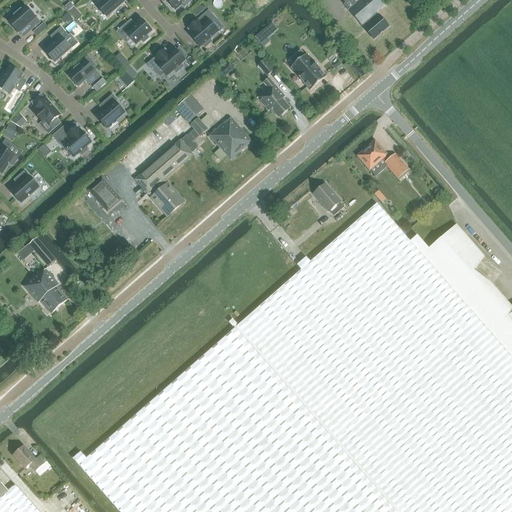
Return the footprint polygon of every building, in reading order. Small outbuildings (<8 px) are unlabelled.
[(93,0),(93,1),(107,18),(125,2),(123,0),(93,0)] [(169,0),(168,2),(176,11),(182,5),(184,7),(191,1),(190,0),(169,0)] [(360,0),(361,0),(349,10),(362,25),(363,25),(365,28),(364,28),(374,40),(389,27),(377,12),(387,4),(384,0),(360,0)] [(200,4),(193,10),(198,16),(205,9),(200,4)] [(24,37),(41,23),(26,5),(16,14),(15,15),(13,12),(6,19),(18,34),(20,32),(24,37)] [(74,7),(69,11),(74,16),(78,12),(74,7)] [(195,37),(193,39),(201,48),(203,46),(205,48),(212,42),(210,40),(219,32),(214,26),(219,22),(209,11),(189,29),(195,37)] [(68,14),(62,19),(67,25),(73,20),(68,14)] [(135,25),(131,21),(123,28),(126,34),(136,45),(142,40),(144,43),(149,38),(147,36),(153,31),(142,19),(135,25)] [(44,23),(34,32),(37,36),(48,27),(44,23)] [(273,23),(256,38),(262,46),(269,40),(266,37),(277,28),(273,23)] [(55,42),(45,51),(55,63),(73,47),(78,43),(69,34),(67,35),(61,28),(51,37),(55,42)] [(177,73),(183,67),(181,65),(186,61),(184,59),(186,57),(179,49),(177,51),(176,49),(169,55),(165,50),(148,65),(153,70),(154,69),(160,77),(165,73),(168,77),(175,71),(177,73)] [(297,63),(291,68),(291,69),(292,68),(296,73),(295,73),(305,84),(311,90),(310,90),(311,91),(317,85),(317,86),(318,85),(317,85),(320,83),(321,83),(321,82),(327,77),(326,76),(326,77),(320,70),(321,70),(312,59),(311,60),(307,55),(308,55),(307,54),(306,55),(301,50),(292,58),(297,63)] [(331,62),(335,58),(331,53),(327,57),(331,62)] [(96,67),(88,58),(68,76),(78,87),(87,80),(91,85),(100,76),(94,69),(96,67)] [(124,58),(120,63),(124,67),(129,63),(124,58)] [(264,60),(258,65),(267,76),(274,70),(264,60)] [(335,66),(338,71),(343,66),(340,62),(335,66)] [(233,69),(227,63),(218,72),(223,78),(233,69)] [(130,64),(125,68),(129,73),(134,69),(130,64)] [(15,88),(20,92),(27,81),(22,78),(23,75),(10,67),(0,81),(0,88),(10,95),(15,88)] [(128,73),(121,79),(128,87),(135,81),(128,73)] [(103,77),(93,87),(97,92),(108,83),(103,77)] [(264,93),(257,99),(268,112),(271,109),(279,118),(290,108),(280,97),(283,95),(269,79),(263,83),(268,88),(263,93),(264,93)] [(41,95),(32,103),(38,110),(34,113),(44,124),(45,122),(48,126),(49,126),(53,131),(61,124),(57,119),(61,115),(47,98),(45,100),(41,95)] [(104,111),(97,117),(107,129),(109,128),(111,130),(118,124),(116,122),(125,114),(116,103),(117,101),(112,96),(100,107),(104,111)] [(191,96),(176,109),(188,123),(196,116),(204,110),(192,96),(191,96)] [(19,115),(11,122),(21,129),(26,124),(19,115)] [(207,129),(198,119),(190,126),(193,130),(199,137),(207,129)] [(216,152),(218,153),(223,160),(227,156),(231,160),(252,142),(232,119),(225,124),(224,124),(210,136),(221,149),(216,152)] [(11,123),(6,130),(15,136),(20,129),(11,123)] [(66,125),(53,136),(59,143),(63,148),(64,147),(74,158),(80,153),(82,156),(88,150),(86,148),(92,143),(77,127),(72,131),(66,125)] [(167,153),(136,180),(148,194),(168,217),(184,202),(165,180),(193,155),(192,154),(197,149),(192,143),(199,137),(193,130),(187,136),(181,141),(167,153)] [(11,145),(6,141),(0,150),(0,172),(3,174),(10,164),(13,166),(19,158),(15,156),(15,155),(7,150),(11,145)] [(361,153),(358,157),(368,169),(369,170),(370,170),(376,177),(388,167),(384,163),(385,163),(386,162),(390,159),(387,156),(385,153),(380,148),(380,147),(375,142),(366,149),(363,152),(361,153)] [(44,144),(38,149),(41,153),(48,148),(44,144)] [(385,163),(384,163),(388,167),(397,179),(408,170),(395,155),(390,159),(386,162),(385,163)] [(29,176),(25,172),(16,180),(15,181),(16,181),(19,185),(16,188),(11,192),(16,197),(22,204),(41,187),(30,175),(29,176)] [(89,193),(107,214),(121,202),(102,181),(89,193)] [(332,192),(325,184),(314,194),(321,202),(320,203),(325,208),(325,207),(330,212),(334,217),(344,208),(340,203),(341,202),(336,197),(337,197),(333,192),(332,192)] [(424,201),(417,207),(423,214),(429,208),(424,201)] [(511,511),(511,307),(493,285),(474,271),(485,257),(457,225),(429,249),(417,236),(410,242),(377,204),(311,262),(306,257),(297,265),(302,270),(239,326),(233,319),(229,323),(235,329),(87,459),(81,452),(73,459),(119,511),(511,511)] [(37,238),(35,240),(29,245),(48,267),(56,260),(37,238)] [(38,274),(24,287),(28,291),(39,303),(41,301),(52,314),(68,300),(57,287),(59,285),(46,270),(39,275),(38,274)] [(38,458),(36,461),(24,447),(16,455),(13,456),(16,459),(19,462),(26,470),(30,466),(35,472),(43,465),(47,462),(42,456),(38,458)] [(0,511),(38,511),(16,486),(15,485),(8,491),(0,481),(0,511)]
